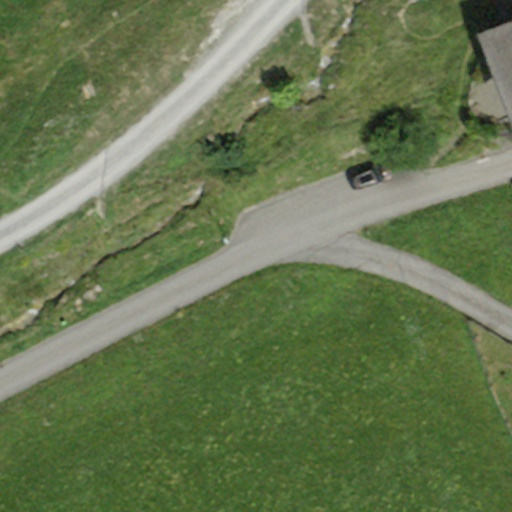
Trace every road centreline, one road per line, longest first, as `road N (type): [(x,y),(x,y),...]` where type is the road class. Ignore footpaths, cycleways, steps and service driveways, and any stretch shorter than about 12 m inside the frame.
road 1 (unclassified): [(0,377),(291,229),(511,152)]
road 2 (track): [(0,215),(168,107),(293,0)]
